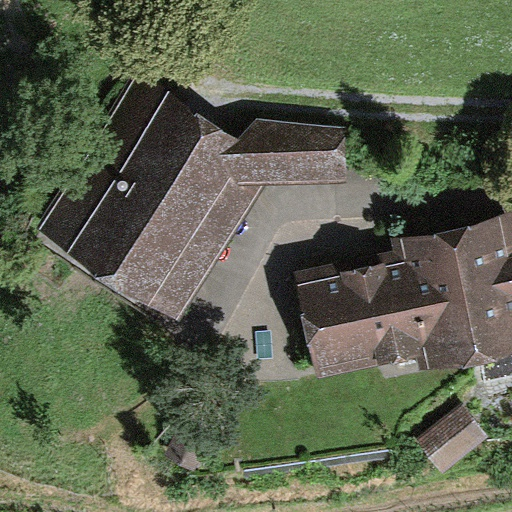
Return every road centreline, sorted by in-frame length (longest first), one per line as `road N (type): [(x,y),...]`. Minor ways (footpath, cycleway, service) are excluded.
road 1 (track): [(129,0),(171,63),(219,92),(511,120)]
road 2 (residential): [(511,222),(428,211),(272,209)]
